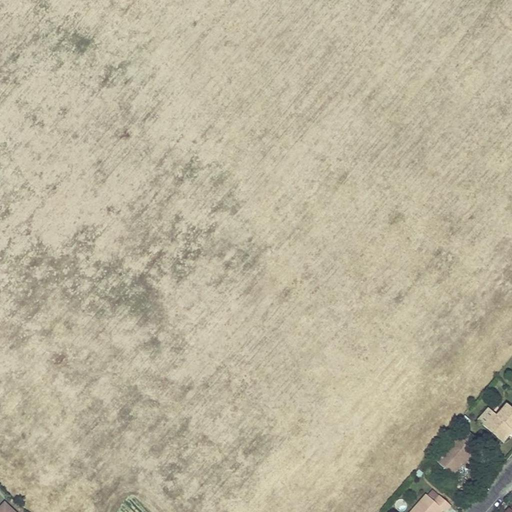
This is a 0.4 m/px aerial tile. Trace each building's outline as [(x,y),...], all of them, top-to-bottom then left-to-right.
[(511,408),(508,405),(498,417),(494,414),(484,427),(499,440),(510,428),(511,429),(511,408)] [(463,465),(475,451),(472,449),(479,441),(465,428),(436,462),(450,474),(460,463),(463,465)] [(511,429),(510,428),(499,440),(502,442),(511,431),(511,429)] [(460,463),(450,474),(453,476),(463,465),(460,463)] [(445,511),(447,509),(450,506),(440,497),(435,503),(426,495),(410,511),(438,511),(441,509),(445,511)] [(13,511),(4,503),(0,506),(0,511),(13,511)]
